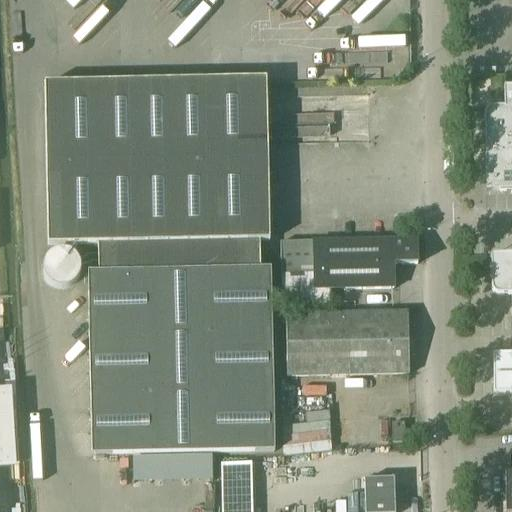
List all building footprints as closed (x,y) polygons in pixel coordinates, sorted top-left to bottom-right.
[(269,243),(266,89),(266,81),(44,85),(47,247),(97,246),(98,274),(87,274),(90,457),(274,453),(270,270),(259,271),(259,243),(269,243)] [(484,118),(485,174),(489,174),(489,189),(499,188),(499,193),(511,192),(511,87),(503,88),(503,108),(489,109),(488,109),(486,110),(485,112),(484,114),(484,118)] [(280,244),(281,277),(282,308),(329,306),(329,291),(393,290),(393,265),(417,265),(416,241),(280,244)] [(511,296),(511,336),(511,255),(509,256),(509,259),(493,260),(494,276),(490,276),(490,288),(491,290),(492,292),(493,294),(496,296),(498,296),(511,296)] [(286,316),(287,347),(287,378),(408,376),(407,313),(286,316)] [(511,336),(511,356),(492,356),(492,396),(511,395),(511,336)] [(403,443),(403,424),(391,425),(392,443),(403,443)] [(393,511),(393,480),(364,481),(364,511),(393,511)]
